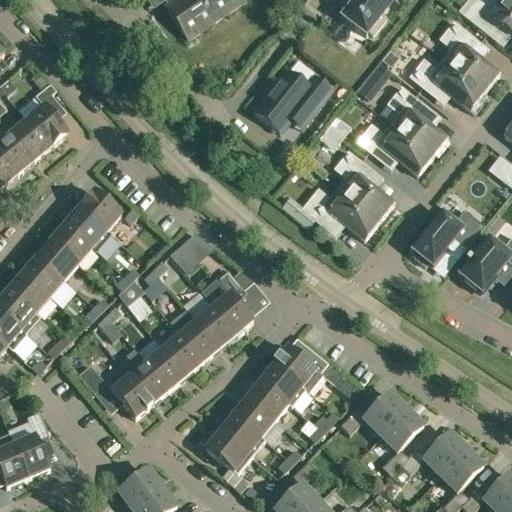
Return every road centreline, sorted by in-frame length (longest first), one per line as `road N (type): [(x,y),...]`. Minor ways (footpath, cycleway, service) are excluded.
road 1 (residential): [(310,316),(193,228),(108,139)]
road 2 (residential): [(511,452),(310,316)]
road 3 (residential): [(378,260),(511,97)]
road 4 (residential): [(151,447),(310,316)]
road 5 (residential): [(0,264),(108,139)]
road 6 (residential): [(108,139),(0,15)]
road 7 (residential): [(511,341),(378,260)]
road 8 (residential): [(22,511),(151,447)]
